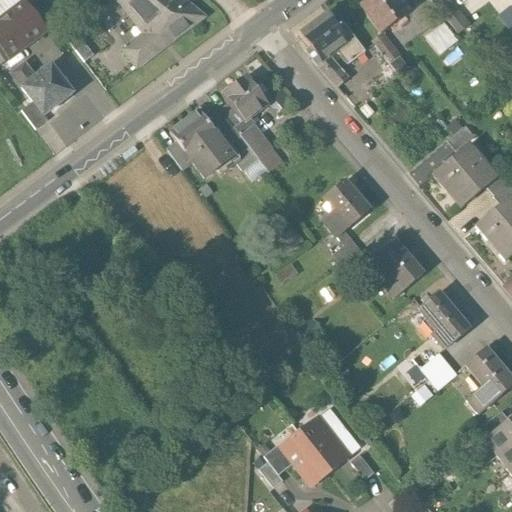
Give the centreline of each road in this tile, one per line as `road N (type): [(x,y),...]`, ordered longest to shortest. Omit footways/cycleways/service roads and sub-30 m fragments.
road 1 (residential): [(511,325),(258,28)]
road 2 (tertiary): [(258,28),(0,222)]
road 3 (primary): [(0,394),(80,511)]
